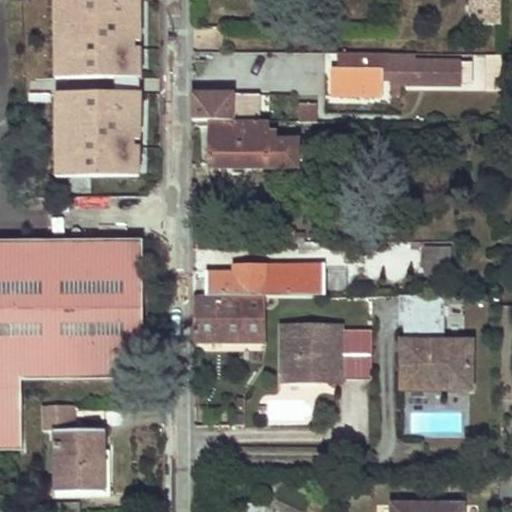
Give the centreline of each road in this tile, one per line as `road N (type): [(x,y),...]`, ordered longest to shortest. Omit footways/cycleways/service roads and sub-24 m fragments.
road 1 (residential): [(178,511),(175,0)]
road 2 (unknown): [(384,297),(382,446),(341,455),(178,450)]
